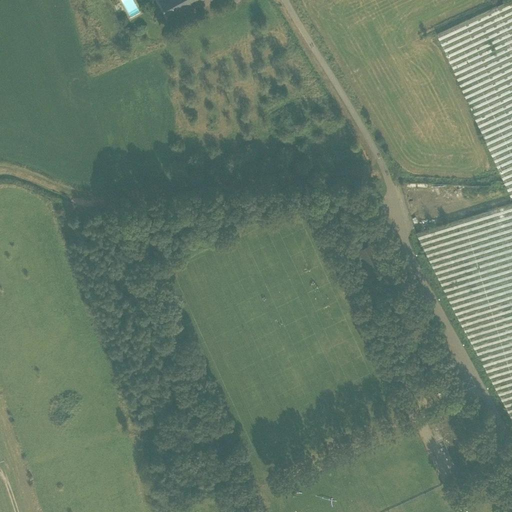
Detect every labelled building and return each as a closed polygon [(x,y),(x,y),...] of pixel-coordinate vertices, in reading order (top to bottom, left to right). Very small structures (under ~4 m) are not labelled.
[(159,0),(169,17),(198,0),(159,0)] [(511,197),(511,196),(511,0),(508,0),(436,33),(511,197)] [(511,202),(428,228),(416,232),(457,315),(511,418),(511,202)] [(372,293),(379,290),(393,283),(371,242),(357,249),(366,267),(360,270),(372,293)] [(467,428),(461,414),(457,405),(433,417),(443,438),(461,430),(461,431),(467,428)] [(437,442),(443,439),(443,438),(433,417),(426,420),(437,442)] [(472,454),(461,431),(461,430),(443,438),(443,439),(456,466),(474,458),(472,454)] [(462,480),(458,472),(452,475),(456,483),(462,480)]
